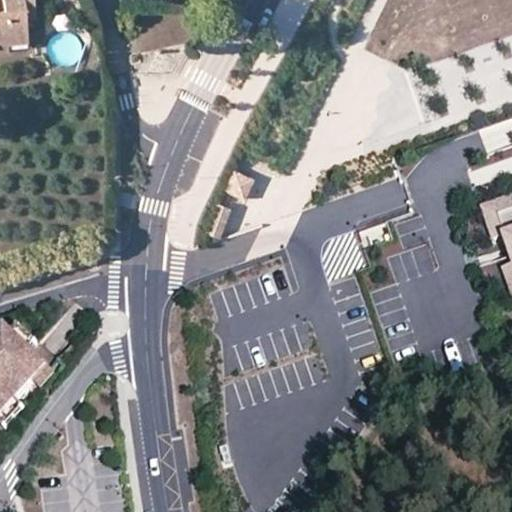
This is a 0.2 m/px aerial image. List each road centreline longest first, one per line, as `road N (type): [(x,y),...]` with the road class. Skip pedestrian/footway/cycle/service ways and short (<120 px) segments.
road 1 (residential): [(0,491),(89,372),(117,355),(146,353)]
road 2 (residential): [(103,0),(137,133),(174,151)]
road 3 (residential): [(174,151),(249,0)]
road 4 (residential): [(166,511),(146,353)]
road 5 (residential): [(0,305),(146,269)]
road 6 (residential): [(146,269),(150,221),(174,151)]
